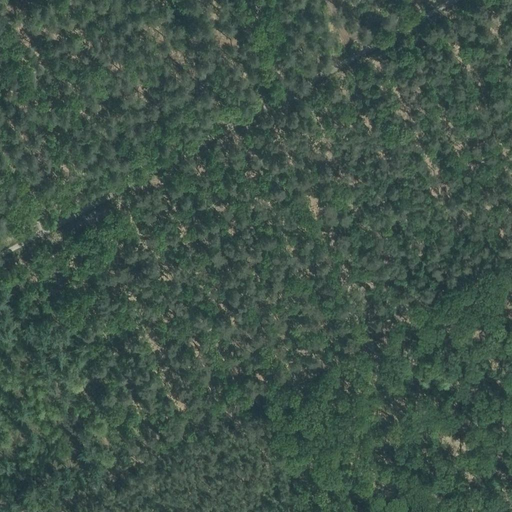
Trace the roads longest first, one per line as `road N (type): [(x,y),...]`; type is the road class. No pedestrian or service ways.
road 1 (unknown): [(0,247),(287,85)]
road 2 (unknown): [(287,85),(440,0)]
